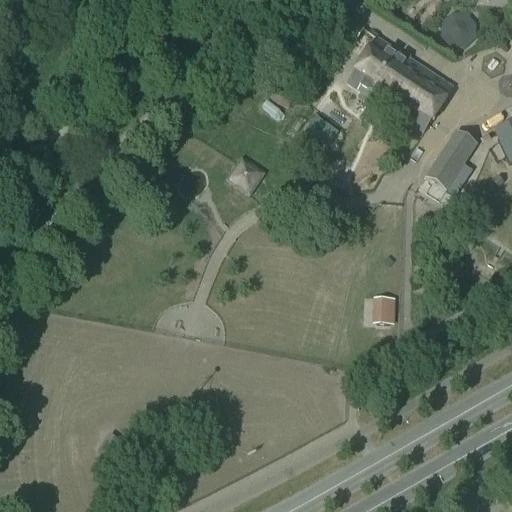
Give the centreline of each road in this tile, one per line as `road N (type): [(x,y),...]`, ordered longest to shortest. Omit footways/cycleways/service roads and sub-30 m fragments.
road 1 (tertiary): [(511,387),(293,511)]
road 2 (tertiary): [(368,511),(511,430)]
